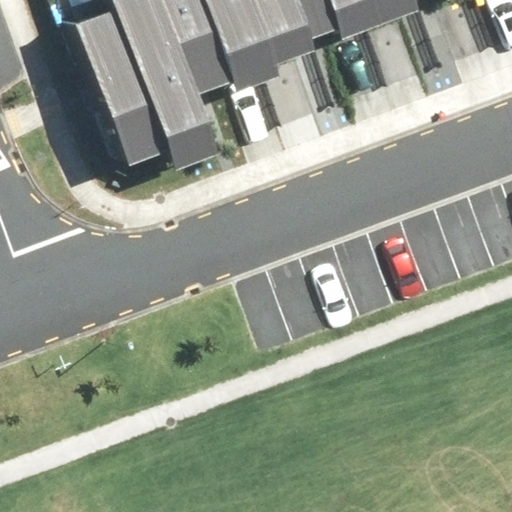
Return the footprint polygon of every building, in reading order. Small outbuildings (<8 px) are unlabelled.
[(60,15),(108,151),(147,138),(153,156),(196,141),(175,81),(145,0),(95,0),(96,2),(60,15)] [(145,0),(175,81),(215,67),(220,79),(260,64),(256,50),(237,0),(145,0)] [(237,0),(256,50),(293,37),(287,21),(302,16),(296,0),(237,0)] [(296,0),(302,16),(319,10),(325,25),(364,11),(360,0),(296,0)] [(360,0),(364,11),(394,0),(360,0)]
